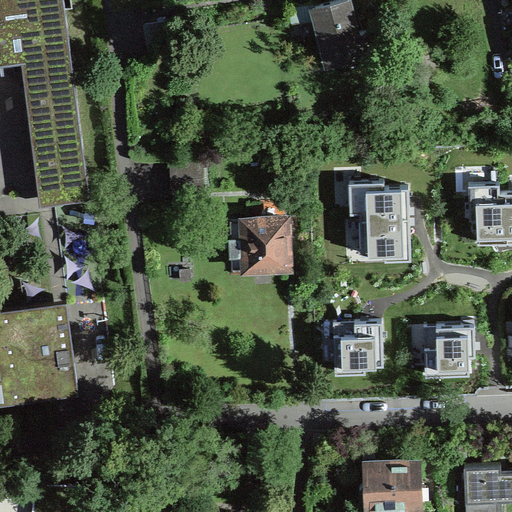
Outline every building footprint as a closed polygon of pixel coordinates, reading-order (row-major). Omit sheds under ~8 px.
[(62,0),(0,0),(0,67),(23,64),(39,209),(55,206),(90,200),(62,0)] [(370,28),(357,31),(349,0),(327,0),(317,3),(313,4),(327,62),(375,50),(370,28)] [(179,37),(176,18),(144,23),(147,42),(179,37)] [(196,126),(173,130),(175,142),(199,138),(196,126)] [(172,160),(173,192),(203,191),(202,159),(172,160)] [(385,184),(349,185),(350,217),(369,216),(370,263),(410,262),(408,191),(385,191),(385,184)] [(499,187),(469,188),(470,221),(478,221),(478,245),(511,244),(511,196),(499,197),(499,187)] [(231,218),(232,256),(246,255),(247,264),(261,263),(287,262),(285,216),(279,216),(279,204),(251,205),(252,218),(231,218)] [(0,399),(78,390),(67,297),(5,304),(0,305),(0,399)] [(355,321),(333,322),(335,376),(366,375),(366,371),(376,370),(376,367),(382,367),(381,323),(355,324),(355,321)] [(437,326),(425,326),(427,378),(469,376),(468,359),(476,359),(474,328),(437,330),(437,326)] [(422,501),(420,456),(378,458),(374,458),(374,454),(363,455),(364,479),(359,484),(360,494),(365,499),(365,503),(371,503),(371,511),(392,511),(392,502),(422,501)] [(323,492),(326,457),(311,456),(308,491),(323,492)] [(511,511),(511,466),(501,467),(501,461),(470,462),(464,462),(465,511),(511,511)] [(45,511),(78,511),(81,511),(76,474),(41,479),(45,511)]
